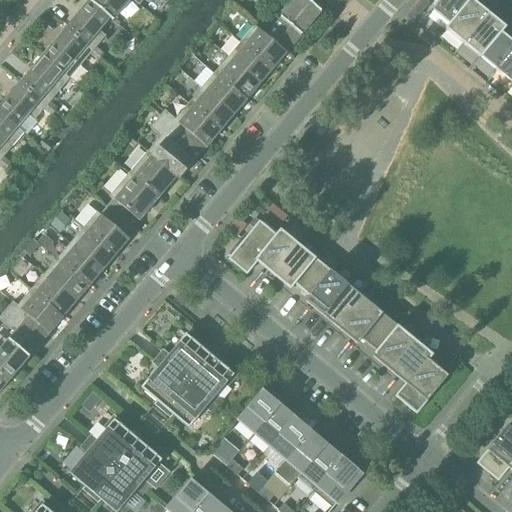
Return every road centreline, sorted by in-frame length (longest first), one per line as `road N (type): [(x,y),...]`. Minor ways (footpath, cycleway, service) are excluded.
road 1 (residential): [(178,240),(429,454)]
road 2 (residential): [(382,0),(178,240)]
road 3 (residential): [(178,240),(4,445)]
